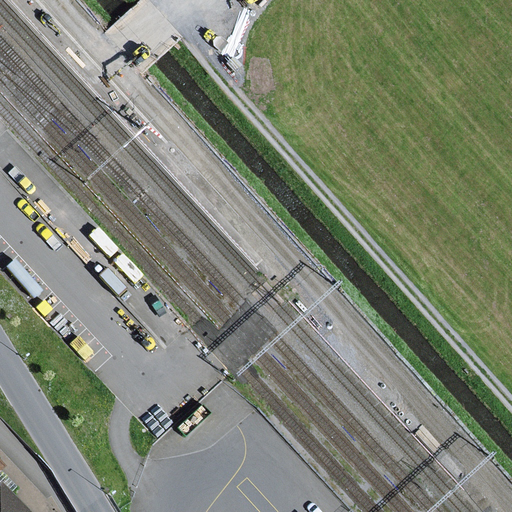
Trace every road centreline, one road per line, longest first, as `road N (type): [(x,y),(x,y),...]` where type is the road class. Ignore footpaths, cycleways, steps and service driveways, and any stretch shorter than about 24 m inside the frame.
road 1 (track): [(153,0),(511,404)]
road 2 (residential): [(97,511),(0,357)]
